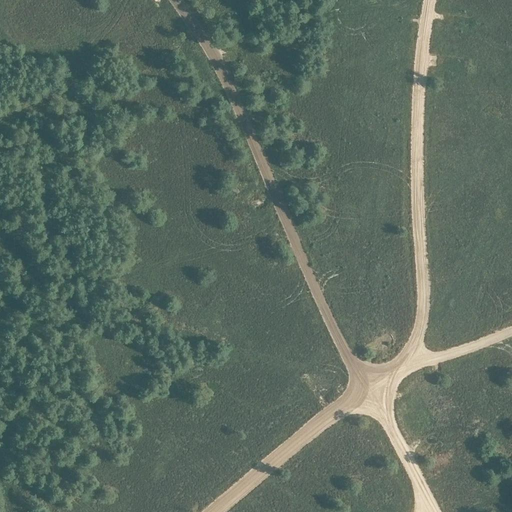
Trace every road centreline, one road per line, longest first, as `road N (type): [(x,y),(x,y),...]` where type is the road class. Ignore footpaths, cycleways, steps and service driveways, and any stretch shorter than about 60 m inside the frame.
road 1 (unknown): [(176,0),(203,38),(334,330),(370,388)]
road 2 (unknown): [(215,511),(370,388)]
